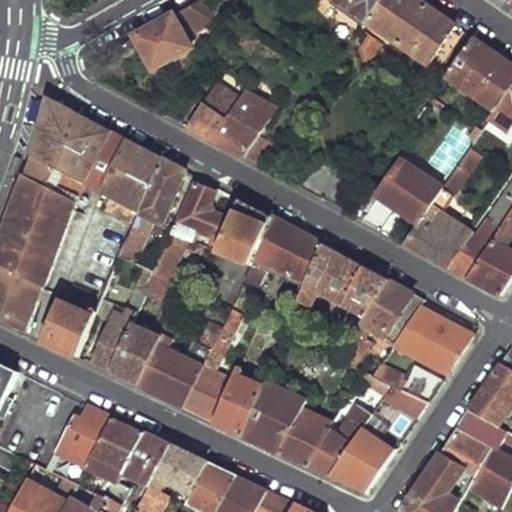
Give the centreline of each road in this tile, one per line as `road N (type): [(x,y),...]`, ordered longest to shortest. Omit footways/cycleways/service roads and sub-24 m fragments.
road 1 (residential): [(506,317),(94,95),(68,66),(61,42)]
road 2 (residential): [(0,338),(361,511)]
road 3 (residential): [(377,511),(506,317)]
road 4 (primary): [(0,158),(26,38)]
